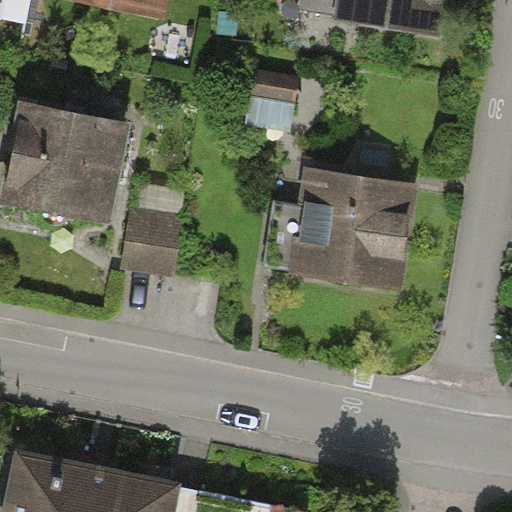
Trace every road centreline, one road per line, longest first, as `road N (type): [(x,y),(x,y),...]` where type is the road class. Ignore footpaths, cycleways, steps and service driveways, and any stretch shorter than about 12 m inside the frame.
road 1 (residential): [(0,358),(451,440)]
road 2 (residential): [(511,51),(451,440)]
